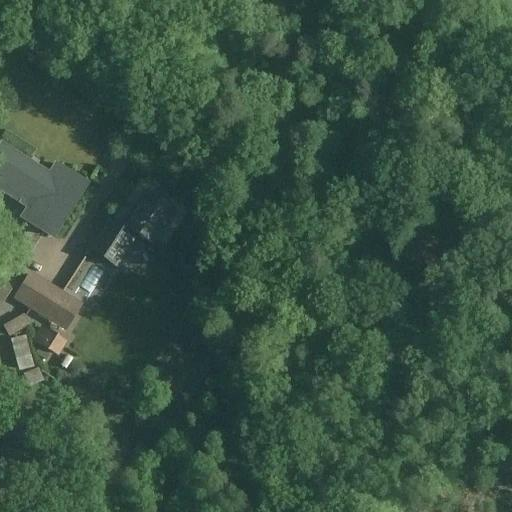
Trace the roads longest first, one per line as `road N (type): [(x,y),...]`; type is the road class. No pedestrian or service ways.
road 1 (tertiary): [(511,347),(0,23)]
road 2 (track): [(511,279),(280,155)]
road 3 (track): [(278,0),(280,155)]
